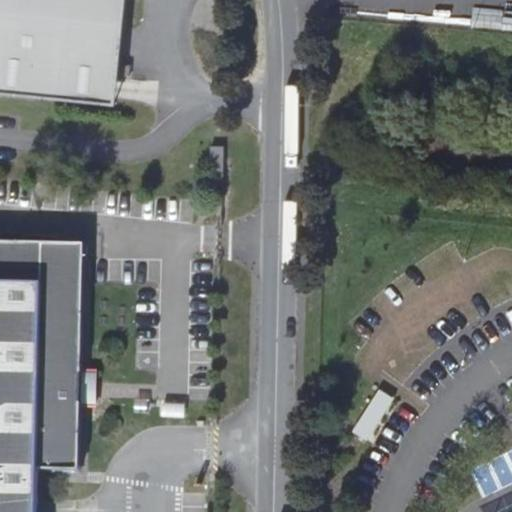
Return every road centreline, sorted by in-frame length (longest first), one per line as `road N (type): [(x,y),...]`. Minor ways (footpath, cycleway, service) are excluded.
road 1 (unclassified): [(272,0),(272,511)]
road 2 (unknown): [(511,349),(460,390),(384,511)]
